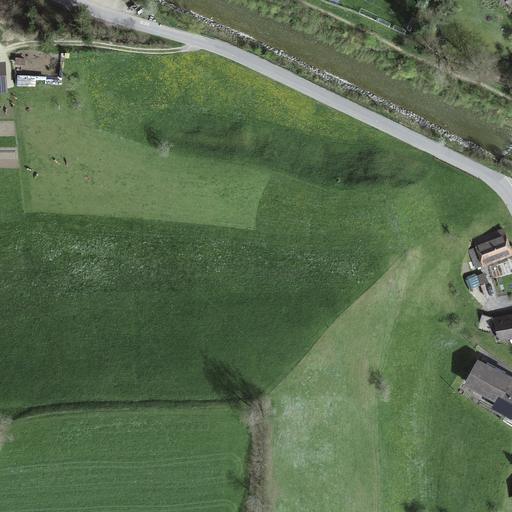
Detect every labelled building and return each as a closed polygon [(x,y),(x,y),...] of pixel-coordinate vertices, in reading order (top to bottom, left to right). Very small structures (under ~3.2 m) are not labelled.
[(62,82),(60,49),(24,50),(25,56),(15,56),(17,84),(62,82)] [(502,254),(508,251),(500,230),(474,239),(477,247),(470,250),(476,267),(503,256),(502,254)] [(484,270),(466,278),(471,288),(489,279),(484,270)] [(495,318),(482,314),(477,329),(482,330),(490,332),(495,318)] [(511,316),(495,321),(500,341),(511,338),(511,316)] [(511,377),(504,374),(477,360),(465,381),(491,395),(489,398),(496,402),(494,405),(510,414),(511,410),(511,385),(509,384),(511,378),(511,377)]
